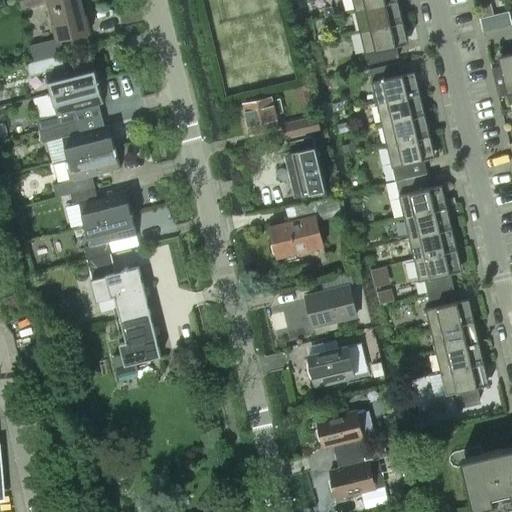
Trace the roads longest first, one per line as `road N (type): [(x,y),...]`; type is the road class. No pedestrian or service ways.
road 1 (unclassified): [(282,511),(155,0)]
road 2 (residential): [(511,314),(437,0)]
road 3 (unclassified): [(38,511),(12,400),(0,396)]
